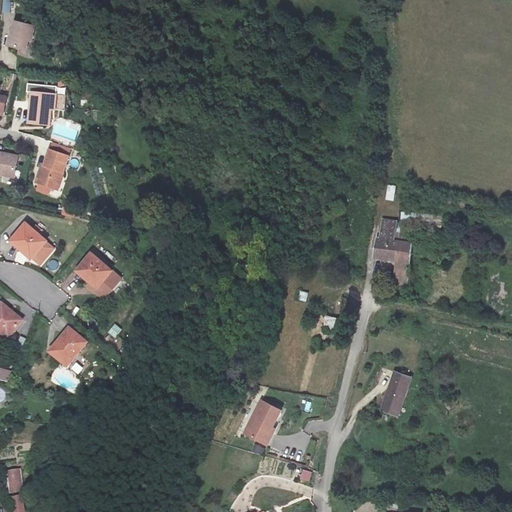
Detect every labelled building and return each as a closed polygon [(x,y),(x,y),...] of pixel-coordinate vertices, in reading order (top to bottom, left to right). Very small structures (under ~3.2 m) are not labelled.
[(3,0),(2,12),(11,12),(12,0),(3,0)] [(34,26),(17,22),(14,34),(10,33),(7,43),(25,48),(28,37),(31,39),(34,26)] [(0,111),(4,112),(8,87),(0,85),(0,111)] [(54,96),(35,94),(33,125),(51,128),(54,96)] [(0,173),(23,178),(26,162),(7,158),(7,155),(0,153),(0,173)] [(72,160),(52,153),(46,172),(43,172),(40,184),(60,190),(65,171),(68,172),(72,160)] [(394,201),(396,185),(387,185),(386,200),(394,201)] [(29,224),(14,242),(34,257),(49,241),(29,224)] [(371,267),(393,271),(396,252),(390,251),(392,244),(392,240),(379,238),(377,250),(374,249),(371,267)] [(396,252),(393,271),(393,293),(408,295),(410,253),(403,251),(404,245),(392,244),(390,251),(396,252)] [(94,255),(81,272),(102,288),(98,292),(108,300),(125,278),(94,255)] [(300,290),(298,300),(307,302),(309,292),(300,290)] [(325,315),(322,326),(335,329),(338,318),(325,315)] [(25,337),(0,321),(0,347),(14,356),(25,337)] [(115,323),(108,332),(116,338),(122,329),(115,323)] [(96,355),(79,341),(59,365),(75,380),(96,355)] [(0,368),(0,380),(9,382),(11,371),(0,368)] [(411,383),(391,376),(379,415),(398,422),(411,383)] [(282,416),(262,406),(247,439),(267,448),(282,416)] [(6,470),(8,493),(22,492),(20,469),(6,470)] [(311,481),(312,470),(301,470),(301,480),(311,481)] [(7,498),(9,511),(24,511),(21,495),(7,498)]
